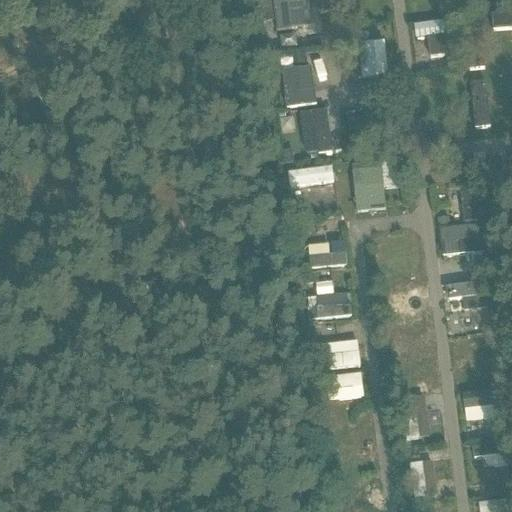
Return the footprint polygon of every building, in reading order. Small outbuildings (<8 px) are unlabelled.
[(305,0),(288,0),(259,1),(260,23),(274,22),(275,30),(307,29),(305,0)] [(511,16),(492,17),(493,30),(511,29),(511,16)] [(446,59),(445,23),(413,24),(415,61),(446,59)] [(360,79),(386,77),(384,42),(358,44),(360,79)] [(312,56),(283,57),(284,109),(313,108),(312,56)] [(468,84),(470,131),(488,130),(486,84),(468,84)] [(301,112),(302,154),(329,153),(327,111),(301,112)] [(285,171),(286,189),(333,186),(332,168),(285,171)] [(351,170),(353,212),(384,211),(382,168),(351,170)] [(461,221),(475,222),(476,201),(462,200),(461,221)] [(481,227),(441,228),(442,256),(482,254),(481,227)] [(346,267),(345,243),(307,245),(309,270),(346,267)] [(350,294),(332,295),(331,277),(316,277),(317,299),(306,299),(307,320),(351,318),(350,294)] [(461,312),(478,312),(480,286),(448,284),(447,300),(462,300),(461,312)] [(389,329),(403,327),(401,313),(387,315),(389,329)] [(390,327),(391,340),(427,339),(426,325),(390,327)] [(318,371),(359,369),(358,343),(317,344),(318,371)] [(395,349),(396,382),(411,382),(411,390),(423,390),(421,348),(395,349)] [(326,379),(330,403),(364,398),(360,373),(326,379)] [(462,395),(463,425),(495,424),(495,407),(483,408),(483,394),(462,395)] [(405,440),(426,439),(425,396),(403,397),(405,440)] [(479,457),(482,470),(500,465),(493,442),(469,449),(471,459),(479,457)] [(435,498),(434,462),(411,462),(412,498),(435,498)] [(479,502),(479,511),(502,511),(503,503),(479,502)]
